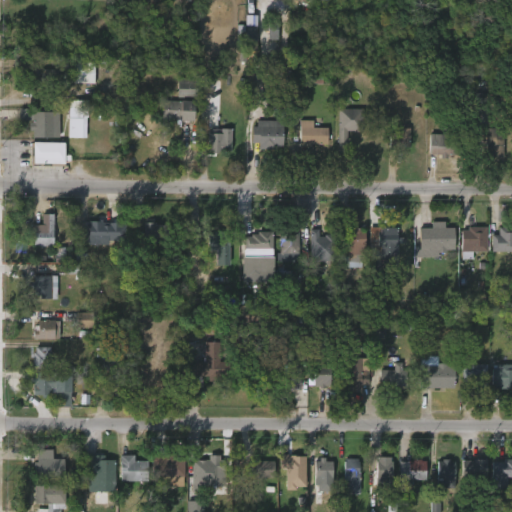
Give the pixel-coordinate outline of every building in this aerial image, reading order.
[(268,40),(277,40),(278,23),(268,22),(268,40)] [(257,51),(256,26),(244,26),(245,52),(257,51)] [(94,84),(94,62),(74,62),(73,84),(94,84)] [(59,69),(59,73),(69,73),(69,86),(28,83),(29,72),(32,72),(32,67),(59,69)] [(197,79),(196,97),(176,96),(176,79),(197,79)] [(86,101),(69,100),(68,137),(85,138),(86,101)] [(193,100),(192,121),(179,121),(178,126),(159,125),(160,100),(193,100)] [(362,109),(362,132),(346,132),(346,143),(338,144),(337,109),(362,109)] [(35,110),(35,112),(58,112),(58,138),(30,138),(30,131),(27,131),(27,121),(18,121),(18,110),(35,110)] [(222,119),(222,133),(225,133),(225,141),(232,141),(232,150),(219,150),(219,153),(214,153),(214,150),(208,150),(208,133),(212,133),(212,119),(222,119)] [(281,121),(281,147),(275,146),(275,150),(257,149),(258,144),(250,144),(250,126),(255,126),(255,120),(281,121)] [(311,120),(311,127),(325,127),(325,144),(298,146),(298,120),(311,120)] [(404,147),(404,151),(388,150),(388,133),(396,133),(396,128),(409,128),(409,147),(404,147)] [(503,129),(503,158),(487,158),(487,145),(485,145),(485,140),(487,140),(487,129),(503,129)] [(460,135),(459,155),(446,155),(446,160),(439,159),(439,155),(428,154),(429,134),(460,135)] [(65,143),(64,155),(71,155),(71,160),(65,160),(64,166),(31,164),(31,143),(65,143)] [(52,246),(32,246),(33,225),(41,225),(41,213),(53,214),(52,246)] [(101,219),(101,222),(107,222),(107,240),(88,240),(87,242),(79,241),(79,228),(87,228),(87,220),(97,221),(97,219),(101,219)] [(156,222),(156,225),(168,225),(169,242),(137,243),(137,231),(145,230),(145,223),(156,222)] [(446,223),(446,228),(455,227),(456,250),(439,253),(439,257),(415,257),(415,249),(421,249),(420,228),(432,228),(432,223),(446,223)] [(396,240),(396,257),(378,257),(379,273),(373,272),(372,280),(367,280),(369,226),(393,226),(393,233),(396,233),(396,240)] [(486,251),(460,251),(460,229),(466,229),(466,226),(486,227),(486,251)] [(511,227),(511,251),(492,251),(493,235),(500,235),(500,227),(511,227)] [(318,229),(318,236),(324,236),(324,233),(335,233),(335,260),(310,260),(310,228),(318,229)] [(359,228),(359,230),(362,230),(362,255),(346,255),(346,231),(352,231),(352,228),(359,228)] [(220,231),(220,235),(228,235),(227,265),(215,264),(215,246),(206,246),(207,234),(214,234),(214,231),(220,231)] [(270,232),(270,250),(268,250),(268,253),(271,253),(270,276),(239,275),(242,236),(248,237),(248,234),(255,234),(256,231),(270,232)] [(297,261),(275,261),(275,252),(278,252),(278,231),(297,231),(297,261)] [(56,275),(56,298),(39,298),(39,294),(32,294),(32,275),(56,275)] [(92,328),(93,316),(76,315),(76,327),(92,328)] [(49,319),(60,321),(59,340),(34,339),(34,330),(35,330),(35,326),(38,326),(38,320),(49,319)] [(324,352),(325,338),(314,337),(313,352),(324,352)] [(218,342),(218,361),(228,361),(228,376),(215,376),(214,381),(207,381),(207,376),(200,376),(200,386),(196,386),(196,393),(183,392),(185,360),(201,361),(201,357),(203,357),(203,342),(218,342)] [(297,343),(283,345),(284,351),(297,350),(297,343)] [(50,369),(34,368),(34,353),(36,353),(36,347),(51,347),(50,369)] [(101,348),(101,352),(122,353),(122,385),(100,385),(101,367),(93,367),(93,347),(101,348)] [(437,356),(437,363),(454,366),(454,388),(418,387),(419,355),(437,356)] [(361,358),(361,374),(367,374),(367,385),(360,385),(360,391),(345,391),(345,358),(361,358)] [(300,390),(282,390),(282,359),(301,359),(300,390)] [(471,360),(471,364),(486,364),(486,389),(460,389),(460,359),(471,360)] [(511,363),(511,389),(497,389),(498,386),(491,385),(491,367),(495,367),(495,363),(511,363)] [(332,364),(332,384),(325,384),(325,388),(315,386),(316,374),(311,374),(311,364),(332,364)] [(405,370),(404,391),(391,391),(391,385),(387,385),(387,382),(378,381),(379,369),(405,370)] [(70,373),(70,377),(72,377),(72,407),(57,407),(58,398),(39,398),(39,395),(33,395),(35,373),(70,373)] [(76,385),(92,385),(92,374),(76,374),(76,385)] [(50,449),(50,459),(62,459),(62,478),(32,478),(31,463),(35,463),(34,449),(50,449)] [(275,452),(275,458),(270,458),(270,465),(274,465),(274,477),(270,477),(269,484),(254,484),(254,474),(247,473),(248,457),(267,458),(267,452),(275,452)] [(499,452),(499,461),(502,461),(502,459),(511,459),(511,477),(506,477),(506,489),(490,489),(490,452),(499,452)] [(103,454),(103,459),(114,459),(114,490),(86,490),(86,454),(103,454)] [(132,455),(131,461),(147,461),(147,482),(117,481),(118,455),(132,455)] [(176,455),(176,457),(183,457),(183,488),(159,487),(159,478),(151,478),(151,457),(164,457),(164,455),(176,455)] [(219,456),(219,460),(226,460),(226,470),(222,470),(222,487),(202,487),(202,491),(191,492),(192,463),(198,463),(198,477),(209,477),(209,472),(203,473),(203,460),(207,460),(207,456),(219,456)] [(294,457),(294,461),(301,461),(301,485),(276,485),(276,472),(284,471),(284,461),(288,461),(288,457),(294,457)] [(332,461),(332,479),(314,479),(314,461),(318,461),(318,458),(324,458),(324,461),(332,461)] [(355,458),(355,462),(357,462),(358,493),(346,493),(346,480),(342,480),(342,461),(344,461),(343,458),(355,458)] [(421,459),(421,461),(426,461),(426,479),(408,479),(408,461),(413,461),(413,458),(421,459)] [(393,462),(392,486),(374,486),(375,461),(377,461),(377,459),(389,459),(389,461),(393,462)] [(448,459),(448,461),(453,461),(453,487),(436,488),(435,461),(440,461),(440,459),(448,459)] [(485,459),(486,483),(460,482),(460,460),(485,459)] [(65,504),(54,504),(54,509),(59,509),(59,511),(35,511),(35,509),(46,509),(46,503),(32,503),(32,485),(65,485),(65,504)] [(203,511),(204,502),(187,501),(187,511),(203,511)]
